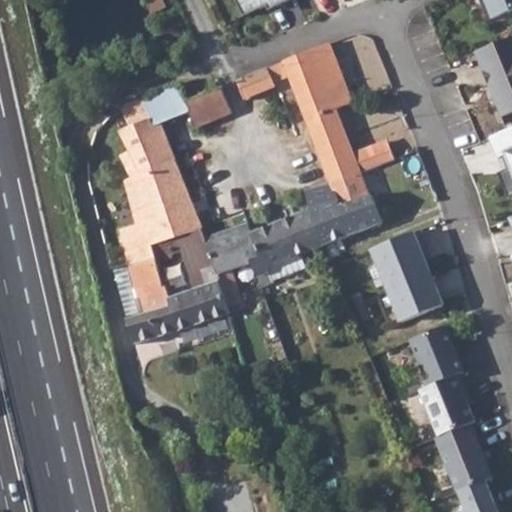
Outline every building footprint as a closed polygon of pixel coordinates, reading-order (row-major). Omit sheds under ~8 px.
[(162,0),(150,0),(149,1),(155,12),(166,7),(162,0)] [(489,19),(480,0),(476,0),(486,21),(489,19)] [(511,0),(480,0),(489,19),(511,8),(511,0)] [(499,117),(511,111),(511,36),(474,51),(478,62),(480,67),(485,66),(492,85),(487,86),(499,117)] [(241,78),(237,80),(245,101),(277,88),(276,83),(290,77),(331,186),(306,191),(311,210),(310,212),(324,246),(372,227),(383,223),(374,201),(371,202),(341,122),(339,122),(335,109),(352,102),(329,41),(241,78)] [(492,85),(485,66),(480,67),(487,86),(492,85)] [(178,83),(161,90),(173,120),(189,113),(191,112),(186,99),(178,83)] [(217,87),(186,99),(191,112),(189,113),(195,128),(233,113),(221,85),(217,87)] [(161,90),(141,98),(151,118),(155,127),(161,125),(173,120),(161,90)] [(151,118),(120,130),(142,173),(124,181),(136,226),(121,229),(129,261),(130,266),(157,259),(153,246),(202,230),(200,225),(170,149),(161,125),(155,127),(151,118)] [(511,126),(488,136),(496,156),(505,153),(510,166),(495,171),(499,181),(504,196),(511,192),(511,126)] [(261,260),(252,263),(262,288),(275,283),(275,282),(269,267),(324,246),(310,212),(309,210),(253,232),(250,233),(261,260)] [(250,223),(205,239),(221,282),(219,283),(227,307),(241,302),(230,271),(252,263),(261,260),(250,233),(253,232),(250,223)] [(157,259),(130,266),(132,275),(135,281),(134,288),(139,298),(142,298),(147,313),(127,319),(135,344),(230,315),(219,283),(221,282),(205,239),(202,230),(153,246),(157,259)] [(420,231),(372,251),(401,323),(443,305),(433,282),(424,260),(419,247),(425,245),(420,231)] [(419,247),(424,260),(431,258),(425,245),(419,247)] [(346,300),(357,325),(370,320),(360,294),(346,300)] [(411,340),(430,386),(460,374),(463,373),(452,346),(444,326),(411,340)] [(475,422),(467,404),(463,391),(467,390),(464,382),(460,374),(430,386),(419,390),(438,437),(469,424),(475,422)] [(472,402),(467,390),(463,391),(467,404),(472,402)] [(469,424),(438,437),(436,437),(458,492),(485,481),(492,478),(480,451),(475,438),(474,438),(469,424)] [(497,511),(493,501),(485,481),(458,492),(466,511),(497,511)]
